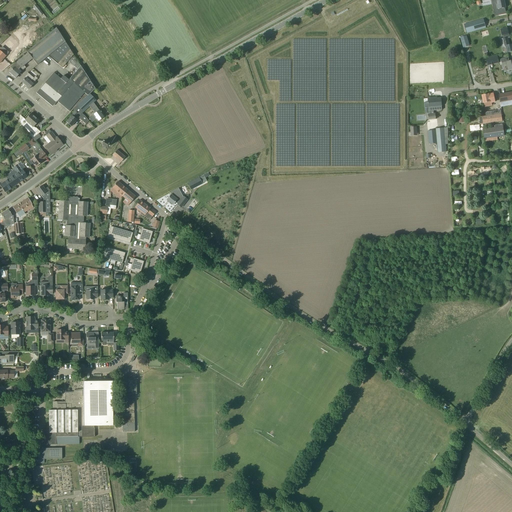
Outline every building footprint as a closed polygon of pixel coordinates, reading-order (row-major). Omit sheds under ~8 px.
[(497,5),(497,9),(499,15),(506,14),(504,7),(506,7),(504,0),(497,0),(498,5),(497,5)] [(32,7),(34,9),(40,16),(43,14),(35,4),(32,7)] [(463,25),(466,33),(486,27),(483,19),(463,25)] [(48,56),(65,42),(56,28),(26,52),(28,53),(10,67),(12,69),(9,73),(15,78),(21,72),(26,68),(24,65),(32,59),(37,65),(48,56)] [(466,35),(460,37),(463,48),(469,46),(466,35)] [(505,47),(502,48),(503,51),(503,52),(503,53),(511,51),(511,44),(509,45),(507,38),(503,39),(505,47)] [(73,109),(77,105),(90,94),(95,89),(73,55),(65,42),(48,56),(62,68),(68,61),(78,69),(69,80),(64,76),(63,76),(60,78),(54,73),(37,92),(37,94),(51,106),(53,105),(57,101),(69,111),(70,112),(73,109)] [(497,55),(486,58),(488,66),(499,63),(497,55)] [(511,59),(509,61),(508,57),(501,59),(503,67),(508,66),(509,70),(511,69),(511,59)] [(33,84),(38,79),(35,76),(34,78),(28,73),(25,77),(25,78),(22,82),(26,86),(26,87),(28,89),(33,84)] [(511,91),(498,95),(500,102),(511,100),(511,91)] [(491,103),(492,103),(495,102),(493,93),(489,94),(482,95),(483,99),(481,100),(482,103),(483,103),(490,101),(491,103)] [(83,112),(90,106),(95,113),(89,118),(92,122),(96,119),(98,121),(104,117),(99,110),(99,111),(93,103),(96,100),(90,94),(77,105),(83,112)] [(433,107),(436,106),(442,106),(441,98),(435,99),(435,98),(428,98),(430,114),(428,114),(429,120),(436,119),(435,113),(434,113),(433,107)] [(82,113),(83,112),(77,105),(73,109),(75,111),(66,122),(71,126),(77,120),(74,118),(78,114),(80,116),(78,117),(81,120),(85,116),(82,113)] [(35,128),(34,127),(39,121),(30,114),(25,120),(27,122),(24,125),(35,136),(40,132),(36,128),(35,128)] [(483,124),(502,121),(501,114),(482,116),(483,124)] [(494,125),(494,128),(483,129),(484,138),(504,136),(503,127),(499,127),(499,124),(494,125)] [(324,127),(323,127),(326,163),(330,163),(329,161),(333,161),(333,152),(328,153),(327,146),(331,146),(330,140),(329,140),(328,134),(327,134),(327,128),(324,128),(324,127)] [(446,152),(445,144),(444,128),(437,129),(439,152),(446,152)] [(437,130),(429,131),(430,144),(438,143),(437,130)] [(56,138),(51,132),(46,136),(51,142),(45,146),(47,149),(46,150),(51,155),(55,152),(54,151),(56,149),(56,150),(63,145),(57,137),(56,138)] [(33,138),(28,142),(31,146),(31,147),(33,145),(36,143),(35,142),(33,138)] [(25,143),(19,148),(22,153),(29,149),(25,143)] [(35,151),(38,154),(30,160),(35,167),(43,161),(43,160),(47,157),(39,147),(35,151)] [(125,157),(116,150),(112,155),(121,162),(125,157)] [(27,177),(25,174),(22,169),(21,170),(18,164),(13,168),(14,170),(11,172),(11,173),(18,183),(27,177)] [(5,192),(18,183),(11,173),(8,174),(11,178),(0,184),(0,185),(4,192),(5,192)] [(199,177),(188,183),(191,190),(202,184),(199,177)] [(112,188),(122,196),(127,190),(117,181),(112,188)] [(50,212),(49,193),(49,190),(47,187),(44,189),(42,186),(36,189),(41,196),(43,198),(44,200),(44,202),(39,202),(39,213),(46,212),(50,212)] [(175,202),(178,204),(177,205),(181,207),(187,199),(184,197),(183,197),(178,188),(170,193),(171,195),(166,200),(170,203),(169,203),(172,205),(172,204),(173,205),(175,202)] [(130,203),(135,197),(127,190),(122,196),(125,199),(123,202),(127,206),(130,203)] [(32,204),(28,198),(13,207),(17,213),(22,210),(24,212),(33,207),(31,204),(32,204)] [(78,249),(85,249),(86,240),(84,240),(84,237),(86,237),(89,238),(90,223),(83,223),(84,216),(87,216),(87,203),(87,202),(79,201),(79,200),(79,198),(78,198),(67,198),(68,198),(68,199),(68,201),(60,200),(59,200),(58,220),(67,220),(66,225),(65,225),(65,236),(69,236),(69,240),(68,239),(67,248),(74,249),(78,249)] [(155,212),(140,200),(135,207),(146,216),(148,213),(152,216),(155,212)] [(108,207),(105,207),(101,206),(100,213),(99,217),(106,218),(106,214),(107,214),(108,207)] [(1,214),(5,220),(0,223),(4,229),(12,225),(14,224),(13,215),(12,215),(8,209),(1,214)] [(158,229),(160,222),(155,220),(154,224),(153,224),(152,227),(158,229)] [(110,223),(107,234),(113,235),(116,225),(110,223)] [(113,235),(119,237),(122,226),(116,225),(113,235)] [(127,228),(122,226),(119,237),(125,238),(127,228)] [(140,228),(137,238),(143,240),(146,229),(140,228)] [(149,241),(151,231),(146,229),(143,240),(149,241)] [(112,256),(115,246),(109,244),(106,255),(112,256)] [(121,248),(115,246),(112,256),(117,258),(121,248)] [(121,248),(117,258),(123,260),(126,249),(121,248)] [(135,269),(138,259),(132,257),(129,268),(135,269)] [(135,269),(141,271),(144,260),(138,259),(135,269)] [(37,274),(34,274),(31,274),(31,282),(30,282),(29,284),(29,286),(25,286),(26,296),(35,296),(34,286),(34,280),(37,280),(37,274)] [(40,282),(40,286),(40,296),(49,296),(49,294),(52,294),(52,286),(49,286),(48,282),(40,282)] [(82,282),(76,282),(70,282),(71,300),(72,301),(74,301),(74,300),(79,300),(79,291),(83,291),(82,282)] [(16,287),(11,287),(10,287),(11,298),(16,298),(16,296),(19,296),(19,294),(23,294),(22,285),(16,285),(16,287)] [(67,285),(60,286),(60,290),(55,290),(56,299),(64,299),(64,294),(68,294),(67,285)] [(94,286),(85,287),(84,287),(84,290),(85,290),(86,296),(87,296),(87,300),(94,300),(94,297),(98,297),(98,290),(94,290),(94,286)] [(100,290),(101,300),(109,300),(109,298),(113,298),(112,290),(109,290),(100,290)] [(117,309),(128,309),(128,293),(123,293),(123,296),(116,296),(116,302),(117,302),(117,309)] [(34,328),(38,328),(38,320),(34,321),(34,318),(26,318),(26,329),(29,329),(30,329),(31,330),(34,330),(34,328)] [(41,332),(48,332),(48,342),(53,342),(53,334),(50,334),(50,332),(50,320),(45,320),(45,319),(42,319),(42,320),(41,320),(41,332)] [(12,338),(17,338),(17,346),(23,346),(23,338),(19,338),(19,334),(20,334),(19,322),(15,322),(14,322),(12,322),(12,323),(11,323),(10,324),(11,325),(11,335),(11,337),(12,338)] [(4,336),(8,336),(8,326),(4,326),(4,325),(0,325),(0,334),(4,334),(4,336)] [(56,334),(56,340),(60,340),(64,340),(68,340),(68,332),(64,332),(64,329),(57,330),(57,334),(56,334)] [(107,342),(114,342),(113,332),(101,332),(101,342),(102,342),(102,344),(103,345),(106,345),(107,344),(107,342)] [(78,346),(83,346),(83,339),(80,339),(80,333),(71,333),(71,343),(78,343),(78,346)] [(87,338),(87,346),(95,346),(95,348),(98,348),(98,337),(94,337),(94,333),(86,333),(86,338),(87,338)] [(5,356),(0,356),(0,363),(13,364),(13,357),(18,357),(18,352),(5,352),(5,356)] [(8,370),(0,369),(0,379),(2,379),(2,380),(4,380),(5,379),(8,379),(8,378),(12,378),(14,378),(14,370),(8,370)] [(125,380),(123,380),(123,388),(121,388),(121,396),(122,396),(122,401),(121,401),(121,408),(122,408),(122,413),(121,413),(121,417),(122,417),(122,423),(125,423),(125,422),(131,422),(131,423),(134,423),(134,413),(128,413),(128,411),(134,410),(134,394),(136,394),(136,378),(125,378),(125,380)] [(94,428),(94,426),(113,426),(112,381),(83,381),(83,389),(75,390),(74,390),(73,391),(73,392),(65,392),(65,397),(66,397),(66,402),(57,402),(53,402),(53,410),(49,410),(49,431),(44,431),(44,445),(56,445),(56,444),(79,444),(79,437),(95,437),(94,428)] [(38,448),(38,459),(62,459),(62,448),(38,448)]
